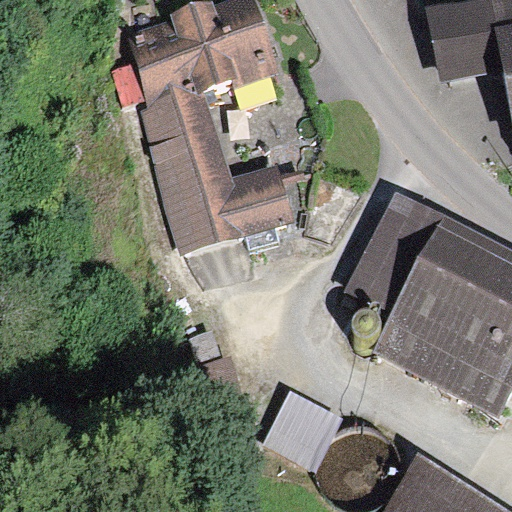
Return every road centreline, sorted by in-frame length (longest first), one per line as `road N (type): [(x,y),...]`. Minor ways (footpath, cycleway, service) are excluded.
road 1 (unknown): [(415,133),(322,298),(318,341),(336,365),(511,461)]
road 2 (tertiary): [(328,0),(371,79),(475,205),(511,227)]
